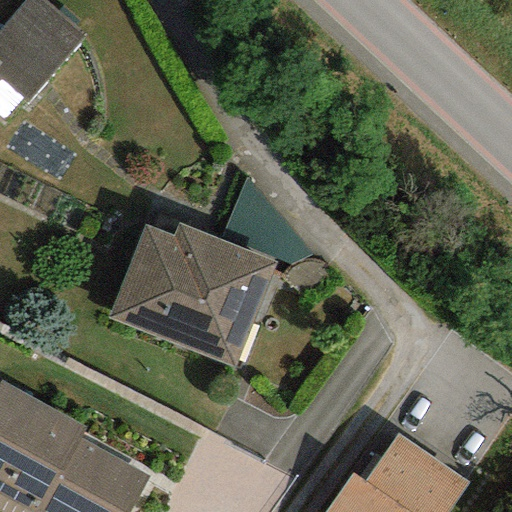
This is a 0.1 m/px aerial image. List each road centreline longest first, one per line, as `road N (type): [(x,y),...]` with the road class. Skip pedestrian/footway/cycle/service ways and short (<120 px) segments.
road 1 (residential): [(165,0),(299,212),(415,338),(294,511)]
road 2 (unclassified): [(353,0),(511,148)]
